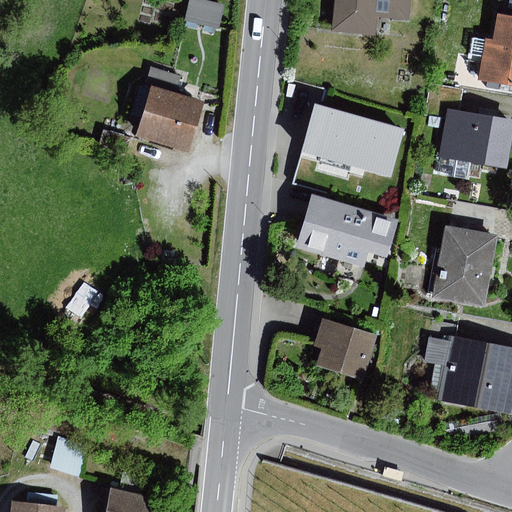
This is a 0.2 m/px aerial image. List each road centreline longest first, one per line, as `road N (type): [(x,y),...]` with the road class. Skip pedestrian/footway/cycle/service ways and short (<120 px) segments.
road 1 (primary): [(226,407),(265,0)]
road 2 (tertiary): [(501,490),(226,407)]
